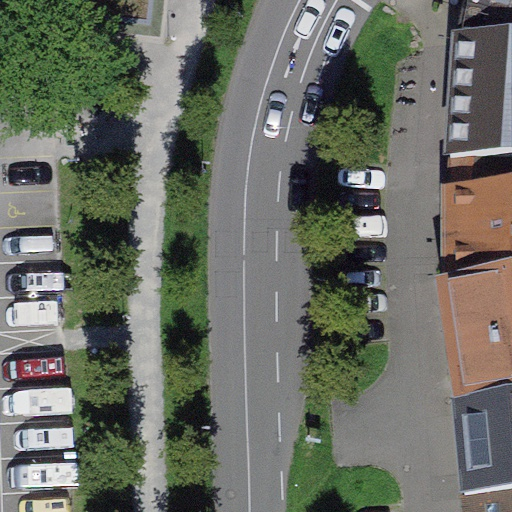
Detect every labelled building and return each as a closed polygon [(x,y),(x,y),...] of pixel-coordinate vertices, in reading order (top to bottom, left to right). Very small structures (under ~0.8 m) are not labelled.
[(156,0),(81,0),(79,22),(153,31),(156,0)] [(511,0),(474,0),(464,45),(511,46),(511,0)] [(511,46),(464,45),(453,166),(511,166),(511,46)] [(0,60),(0,112),(113,109),(111,57),(0,60)] [(449,195),(450,288),(511,278),(511,166),(453,166),(452,195),(449,195)] [(511,278),(450,288),(465,409),(511,402),(511,278)] [(511,402),(465,409),(472,505),(511,501),(511,402)] [(511,511),(511,501),(472,505),(472,511),(511,511)]
